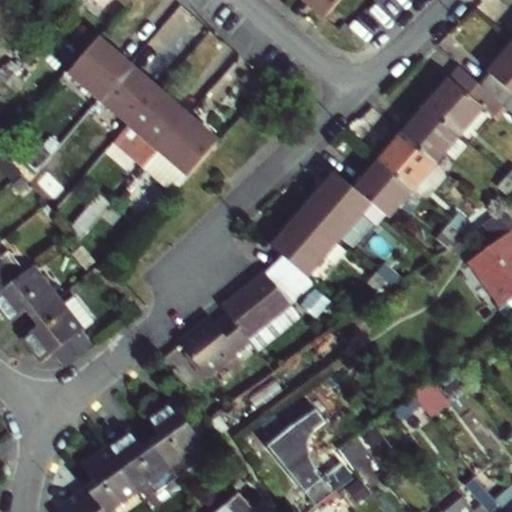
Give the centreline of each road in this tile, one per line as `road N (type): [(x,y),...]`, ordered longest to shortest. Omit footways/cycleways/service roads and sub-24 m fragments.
road 1 (residential): [(52,413),(159,325),(239,194),(353,89)]
road 2 (residential): [(353,89),(249,0)]
road 3 (residential): [(353,89),(448,0)]
